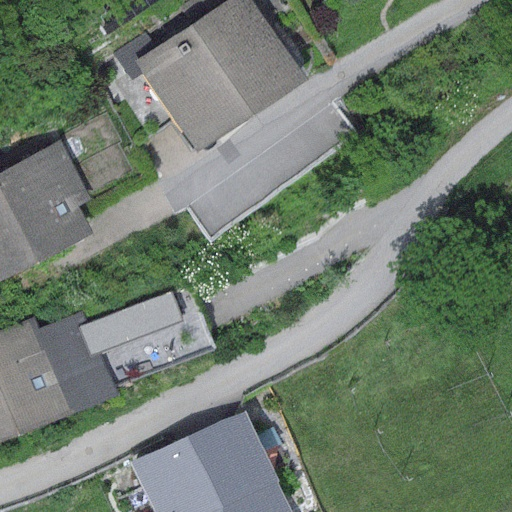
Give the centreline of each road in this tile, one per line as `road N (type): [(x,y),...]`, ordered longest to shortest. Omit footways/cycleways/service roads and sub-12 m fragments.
road 1 (residential): [(511,117),(464,159),(382,268),(329,320),(157,419),(0,488)]
road 2 (residential): [(478,0),(360,65),(174,196)]
